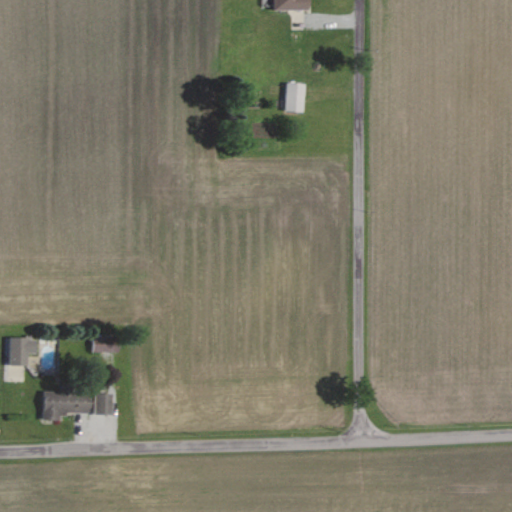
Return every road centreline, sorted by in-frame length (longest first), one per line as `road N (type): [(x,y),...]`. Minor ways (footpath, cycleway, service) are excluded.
road 1 (residential): [(356,0),(358,440)]
road 2 (residential): [(0,449),(358,440)]
road 3 (residential): [(358,440),(511,434)]
